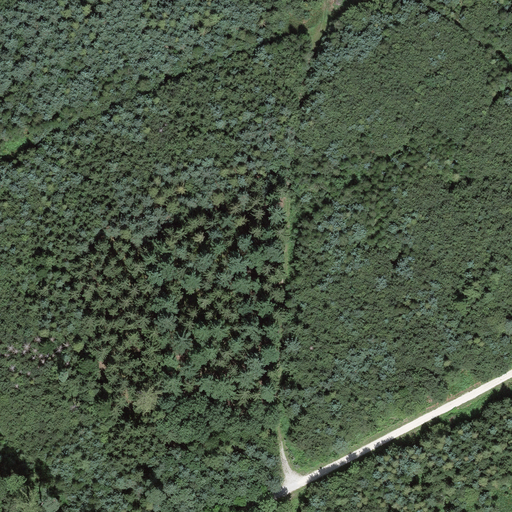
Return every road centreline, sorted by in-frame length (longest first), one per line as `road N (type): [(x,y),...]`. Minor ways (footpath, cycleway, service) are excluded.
road 1 (track): [(328,16),(288,208),(284,511)]
road 2 (track): [(328,16),(0,172)]
road 3 (track): [(240,511),(511,380)]
